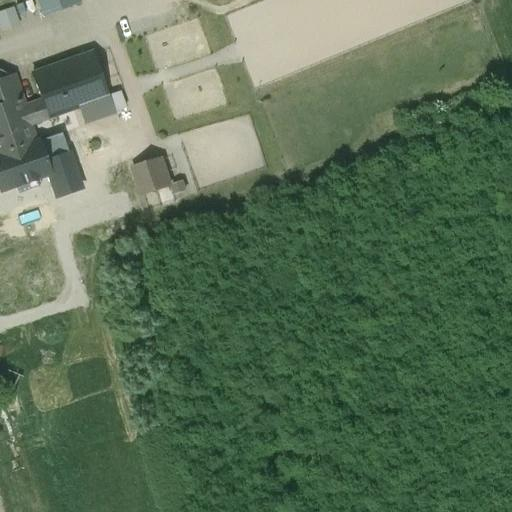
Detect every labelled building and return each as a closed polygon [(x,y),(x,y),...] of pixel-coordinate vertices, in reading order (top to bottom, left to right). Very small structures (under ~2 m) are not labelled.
[(46,0),(54,17),(88,2),(87,0),(46,0)] [(7,31),(25,26),(20,7),(1,13),(7,31)] [(92,54),(63,64),(78,107),(107,97),(97,70),(92,54)] [(63,64),(32,75),(41,101),(23,107),(30,125),(58,115),(58,114),(78,107),(63,64)] [(110,65),(97,70),(107,97),(113,113),(126,109),(110,65)] [(13,78),(0,82),(0,108),(21,102),(13,78)] [(113,113),(107,97),(78,107),(85,126),(114,116),(113,113)] [(21,102),(0,108),(0,155),(36,143),(30,125),(23,107),(21,102)] [(0,155),(0,191),(49,174),(38,142),(36,143),(0,155)] [(162,161),(133,170),(142,195),(170,186),(162,161)] [(182,183),(172,186),(175,195),(185,192),(182,183)]
